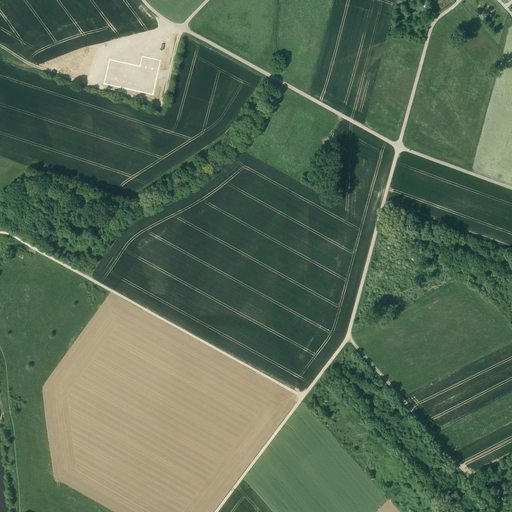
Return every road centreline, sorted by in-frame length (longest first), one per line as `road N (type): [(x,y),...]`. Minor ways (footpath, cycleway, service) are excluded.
road 1 (track): [(511,188),(399,147),(165,21),(144,0)]
road 2 (track): [(459,0),(432,23),(347,336)]
road 3 (track): [(307,398),(0,233)]
road 4 (track): [(207,0),(185,24),(162,108),(28,67),(0,46)]
road 5 (track): [(347,336),(496,511)]
road 6 (track): [(222,511),(307,398)]
